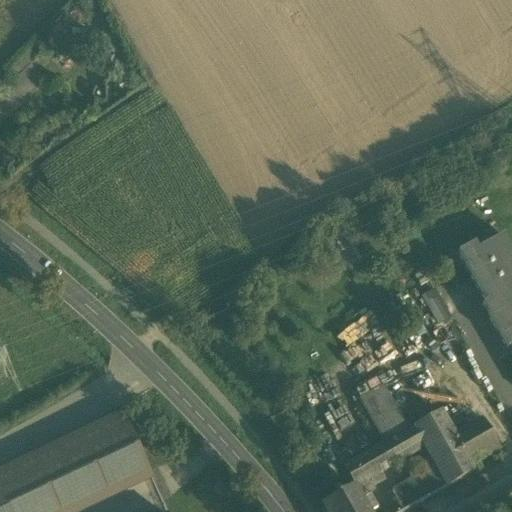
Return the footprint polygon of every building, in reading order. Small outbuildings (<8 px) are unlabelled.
[(0,124),(1,125),(28,99),(37,91),(46,82),(31,67),(38,60),(36,58),(39,55),(33,48),(11,70),(19,77),(0,95),(0,124)] [(457,255),(485,304),(491,314),(511,348),(511,349),(511,253),(502,236),(477,251),(473,245),(457,255)] [(481,307),(487,317),(491,314),(485,304),(481,307)] [(511,348),(491,314),(487,317),(507,351),(511,348)] [(380,474),(424,449),(412,429),(404,414),(404,412),(398,415),(383,389),(383,388),(383,387),(359,401),(385,445),(342,470),(353,488),(358,497),(384,481),(380,474)] [(475,473),(470,466),(454,437),(440,413),(415,428),(415,427),(412,429),(424,449),(431,460),(447,489),(475,473)] [(121,418),(0,474),(0,499),(5,511),(61,511),(146,472),(121,418)] [(482,420),(454,437),(470,466),(499,450),(482,420)] [(402,511),(406,511),(447,489),(431,460),(419,467),(423,475),(392,493),(402,511)] [(146,472),(61,511),(84,511),(150,481),(146,472)] [(362,503),(358,497),(353,488),(321,507),(323,511),(374,511),(377,511),(370,499),(362,503)]
